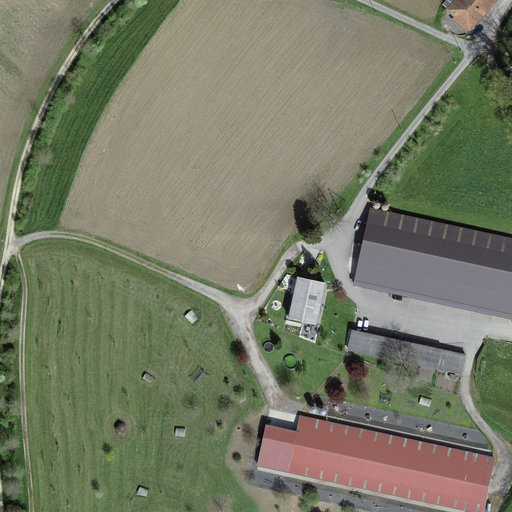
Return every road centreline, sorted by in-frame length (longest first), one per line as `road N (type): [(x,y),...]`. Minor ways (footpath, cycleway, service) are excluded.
road 1 (track): [(33,511),(23,389),(27,296),(10,242),(14,210),(43,111),(116,0)]
road 2 (track): [(347,245),(298,250),(250,313),(85,239),(40,234),(10,242)]
road 3 (unclassified): [(473,52),(366,193),(347,245)]
road 4 (track): [(281,411),(305,406),(503,449)]
road 5 (track): [(493,510),(503,449),(475,418),(465,386),(471,344),(458,326)]
road 6 (track): [(347,245),(344,275),(357,296),(458,326)]
road 7 (track): [(250,313),(255,349),(281,411),(271,460)]
road 8 (unclassified): [(473,52),(359,0)]
